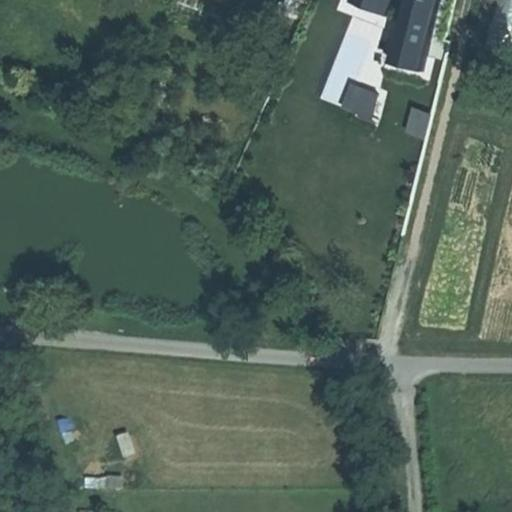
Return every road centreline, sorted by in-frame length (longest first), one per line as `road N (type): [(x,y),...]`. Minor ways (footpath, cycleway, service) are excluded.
road 1 (track): [(0,340),(511,366)]
road 2 (track): [(407,365),(409,511)]
